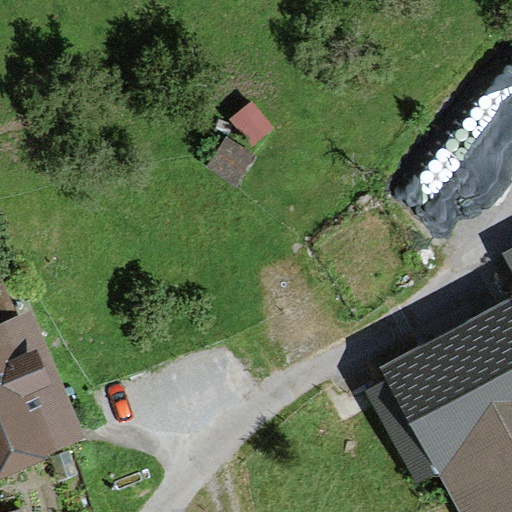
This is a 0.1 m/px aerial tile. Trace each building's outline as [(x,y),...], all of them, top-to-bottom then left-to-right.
[(511,125),(511,35),(510,33),(421,107),(434,123),(394,157),(427,196),(511,125)] [(271,115),(251,89),(228,106),(248,132),(271,115)] [(254,146),(225,126),(203,156),(232,177),(254,146)] [(14,277),(0,283),(0,462),(94,422),(40,299),(27,305),(14,277)] [(470,511),(511,511),(511,291),(388,355),(411,398),(390,409),(421,469),(442,458),(470,511)]
